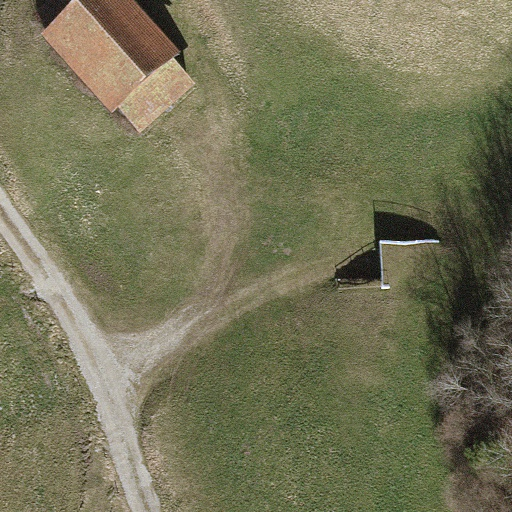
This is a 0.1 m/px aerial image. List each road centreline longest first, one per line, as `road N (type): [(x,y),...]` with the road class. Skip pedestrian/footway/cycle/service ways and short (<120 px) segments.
road 1 (track): [(0,214),(100,369),(146,511)]
road 2 (track): [(100,369),(301,274),(375,259)]
road 3 (track): [(177,336),(212,293),(230,219),(219,169),(177,112)]
